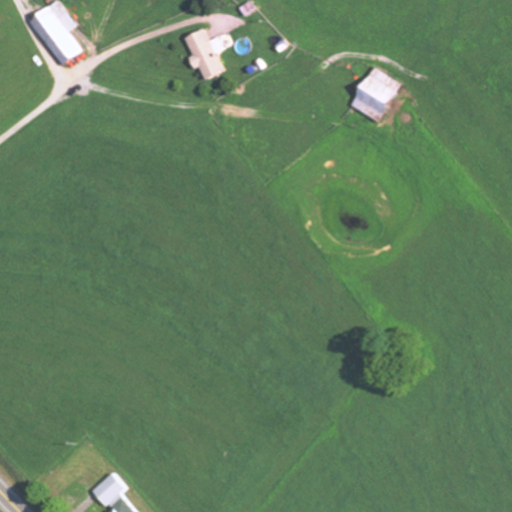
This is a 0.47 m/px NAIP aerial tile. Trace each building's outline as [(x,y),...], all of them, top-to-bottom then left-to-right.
[(85,27),(66,1),(37,23),(71,68),(91,52),(77,33),(85,27)] [(194,39),(202,57),(199,58),(204,71),(209,68),(215,81),(234,73),(226,54),(240,47),(234,34),(218,41),(213,30),(194,39)] [(362,108),(391,123),(413,84),(384,69),(362,108)] [(138,491),(122,474),(103,492),(118,509),(138,491)] [(144,511),(138,502),(123,511),(144,511)]
